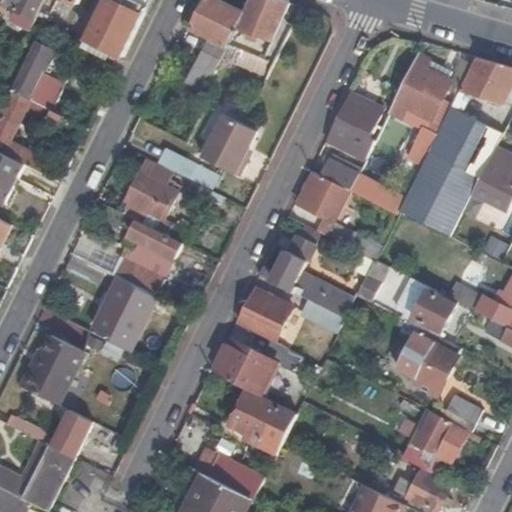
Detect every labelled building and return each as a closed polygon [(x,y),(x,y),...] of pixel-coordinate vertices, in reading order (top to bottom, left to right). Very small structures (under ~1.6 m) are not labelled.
[(0,0),(0,7),(2,4),(18,11),(13,22),(32,31),(46,0),(0,0)] [(87,40),(106,2),(102,0),(95,0),(79,36),(87,40)] [(152,0),(106,0),(106,2),(87,40),(83,48),(92,52),(96,45),(111,53),(123,59),(152,0)] [(184,82),(202,91),(227,46),(237,27),(244,13),(216,0),(205,0),(190,29),(209,38),(184,82)] [(302,7),(279,0),(250,0),(244,13),(237,27),(253,33),(264,36),(259,48),(278,55),(302,7)] [(62,9),(55,5),(48,20),(55,24),(62,9)] [(253,33),(237,27),(227,46),(244,52),(253,33)] [(16,93),(30,101),(42,78),(44,72),(47,72),(56,53),(37,44),(14,92),(16,93)] [(108,60),(111,53),(96,45),(92,52),(108,60)] [(451,84),(450,83),(448,82),(452,73),(419,56),(400,95),(391,113),(404,119),(409,109),(432,121),(441,104),(448,92),(451,84)] [(497,147),(504,133),(488,126),(500,103),(504,104),(511,86),(511,67),(477,57),(473,66),(457,97),(451,109),(438,136),(429,153),(445,161),(480,180),(497,147)] [(457,97),(473,66),(461,60),(450,83),(451,84),(448,92),(457,97)] [(30,101),(52,112),(64,89),(42,78),(30,101)] [(81,144),(88,130),(52,112),(30,101),(16,93),(0,126),(0,151),(26,166),(61,183),(67,170),(12,142),(27,112),(47,122),(46,126),(81,144)] [(369,156),(376,143),(369,139),(384,109),(352,94),(337,124),(354,132),(347,145),(369,156)] [(404,119),(424,129),(438,136),(451,109),(441,104),(432,121),(409,109),(404,119)] [(222,167),(243,125),(222,115),(200,157),(222,167)] [(354,132),(337,124),(330,136),(347,145),(354,132)] [(258,132),(243,125),(222,167),(241,176),(252,154),(249,153),(258,132)] [(413,150),(427,157),(429,153),(438,136),(424,129),(413,150)] [(511,200),(511,155),(497,147),(480,180),(472,195),(506,212),(511,200)] [(0,202),(6,206),(26,166),(0,151),(0,202)] [(402,206),(400,212),(405,215),(450,238),(472,195),(480,180),(445,161),(429,153),(427,157),(402,206)] [(129,203),(123,214),(139,222),(156,230),(162,220),(166,221),(171,210),(155,202),(156,200),(171,207),(178,192),(166,186),(173,172),(149,160),(127,202),(129,203)] [(330,160),(321,176),(350,190),(351,191),(360,175),(330,160)] [(209,186),(215,174),(191,162),(185,174),(209,186)] [(321,176),(316,173),(299,205),(333,223),(350,190),(321,176)] [(351,191),(377,204),(382,195),(385,188),(360,175),(351,191)] [(206,200),(210,191),(192,182),(187,192),(206,200)] [(377,204),(398,215),(400,212),(402,206),(382,195),(377,204)] [(168,236),(184,244),(193,226),(176,218),(168,236)] [(0,249),(12,227),(0,220),(0,249)] [(156,230),(139,222),(132,237),(148,244),(148,246),(176,260),(184,244),(168,236),(156,230)] [(333,223),(326,237),(374,262),(375,260),(382,246),(333,223)] [(276,274),(263,267),(259,275),(311,301),(346,318),(355,300),(333,289),(302,273),(317,243),(296,234),(276,274)] [(493,234),(484,249),(500,259),(509,244),(493,234)] [(102,271),(75,257),(68,271),(96,285),(102,271)] [(112,275),(157,298),(166,280),(120,257),(112,275)] [(357,279),(364,282),(373,265),(360,259),(352,276),(357,279)] [(361,287),(357,296),(371,303),(389,269),(374,262),(373,265),(364,282),(361,287)] [(426,286),(409,278),(395,307),(411,315),(410,317),(442,334),(457,305),(425,289),(426,286)] [(355,284),(361,287),(364,282),(357,279),(355,284)] [(108,341),(130,352),(139,334),(117,322),(133,289),(118,282),(95,329),(111,336),(108,341)] [(511,330),(511,310),(455,282),(447,297),(493,321),(511,330)] [(256,332),(255,333),(272,342),(277,344),(294,309),(257,290),(240,323),(256,332)] [(346,318),(311,301),(303,317),(338,334),(346,318)] [(438,398),(462,350),(404,320),(390,346),(386,344),(378,359),(417,379),(414,386),(438,398)] [(511,347),(511,330),(493,321),(486,335),(511,347)] [(59,405),(85,353),(51,336),(26,389),(59,405)] [(232,340),(215,373),(262,396),(278,365),(296,374),(304,357),(277,344),(272,342),(265,356),(232,340)] [(264,441),(280,408),(249,392),(232,426),(264,441)] [(469,431),(472,432),(483,410),(455,396),(447,411),(455,415),(452,423),(469,431)] [(52,447),(77,459),(95,423),(70,411),(52,447)] [(414,446),(435,457),(451,464),(469,431),(452,423),(431,412),(414,446)] [(44,462),(52,447),(43,442),(36,457),(44,462)] [(402,459),(428,471),(435,457),(414,446),(410,444),(405,454),(402,459)] [(62,479),(66,480),(77,459),(52,447),(44,462),(34,483),(25,500),(48,511),(49,511),(56,500),(52,499),(62,479)] [(218,459),(209,477),(251,498),(254,500),(264,481),(218,459)] [(0,469),(0,487),(23,499),(30,484),(0,469)] [(446,498),(452,487),(420,472),(414,483),(400,476),(394,489),(408,496),(405,500),(429,511),(438,511),(442,505),(448,508),(451,501),(446,498)] [(188,511),(243,511),(251,498),(209,477),(206,476),(188,511)] [(400,511),(404,506),(365,486),(352,511),(400,511)] [(0,511),(17,511),(24,500),(23,499),(0,487),(0,511)]
